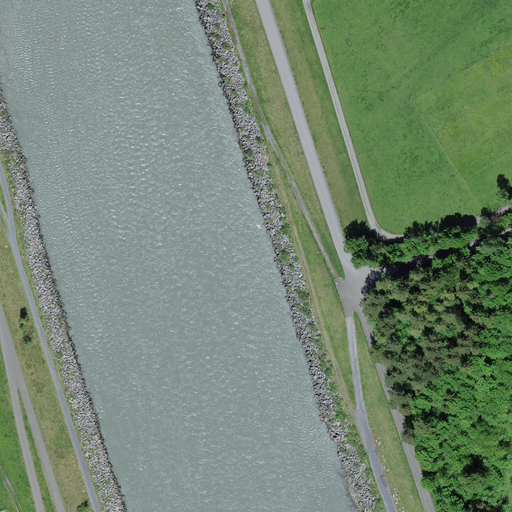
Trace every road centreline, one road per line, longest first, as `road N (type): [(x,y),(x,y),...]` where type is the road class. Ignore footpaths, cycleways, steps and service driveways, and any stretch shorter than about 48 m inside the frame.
road 1 (unclassified): [(262,0),(430,511)]
road 2 (track): [(363,428),(309,282),(224,0)]
road 3 (track): [(305,0),(376,230),(413,236),(511,207)]
road 4 (track): [(96,511),(0,208)]
road 5 (track): [(353,282),(339,286),(363,428),(390,511)]
road 6 (track): [(8,341),(61,511)]
road 7 (track): [(40,511),(8,341)]
road 8 (track): [(339,286),(267,133)]
